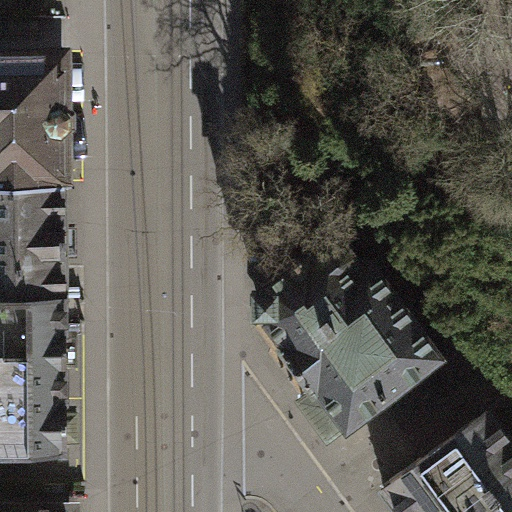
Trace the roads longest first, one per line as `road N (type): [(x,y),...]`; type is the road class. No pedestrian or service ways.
road 1 (primary): [(164,403),(156,0)]
road 2 (residential): [(164,403),(265,457),(306,511)]
